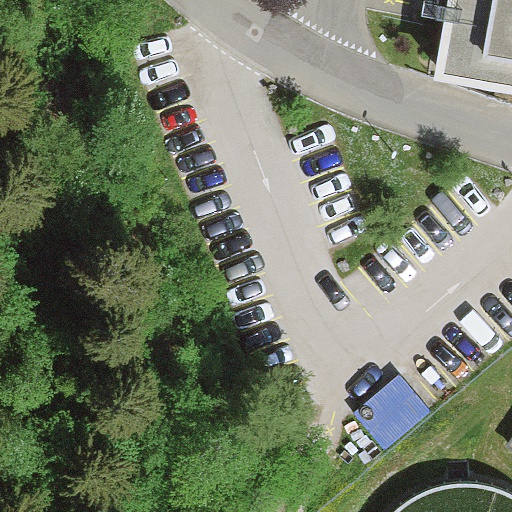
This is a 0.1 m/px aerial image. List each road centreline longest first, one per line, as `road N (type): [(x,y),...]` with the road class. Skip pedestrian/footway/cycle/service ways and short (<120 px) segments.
road 1 (residential): [(210,0),(325,69),(511,137)]
road 2 (track): [(301,511),(335,372)]
